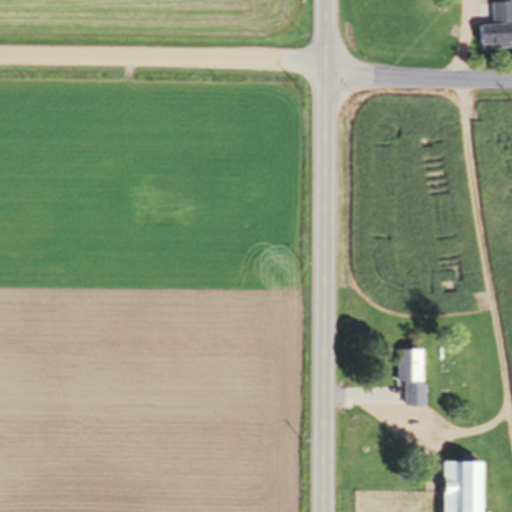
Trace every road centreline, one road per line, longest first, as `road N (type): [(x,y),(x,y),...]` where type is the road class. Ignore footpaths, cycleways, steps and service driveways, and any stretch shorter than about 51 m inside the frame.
road 1 (primary): [(321,511),(324,0)]
road 2 (track): [(459,76),(511,442)]
road 3 (residential): [(325,66),(267,56),(0,54)]
road 4 (residential): [(511,76),(379,75),(325,66)]
